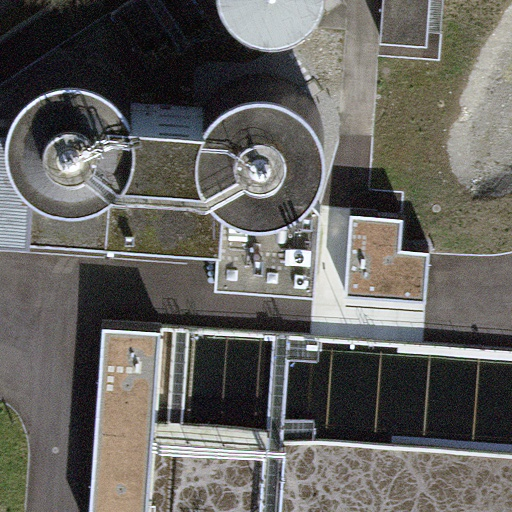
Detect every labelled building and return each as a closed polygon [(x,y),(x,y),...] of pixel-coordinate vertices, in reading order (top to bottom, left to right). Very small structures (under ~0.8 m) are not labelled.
[(227,0),(252,39),(301,12),(316,1),(316,0),(227,0)] [(440,0),(391,0),(389,30),(437,34),(440,0)] [(245,75),(232,79),(219,88),(208,102),(134,95),(127,80),(111,70),(96,61),(79,55),(58,56),(40,65),(22,80),(12,97),(10,114),(0,113),(0,226),(170,237),(223,240),(218,276),(315,284),(317,202),(305,183),(316,173),(324,160),(327,147),(328,134),(327,116),(321,103),(313,91),(305,84),(292,76),(279,70),(261,70),(245,75)] [(430,244),(401,243),(403,211),(352,209),(348,291),(427,296),(430,244)] [(150,511),(160,324),(103,321),(93,511),(150,511)]
